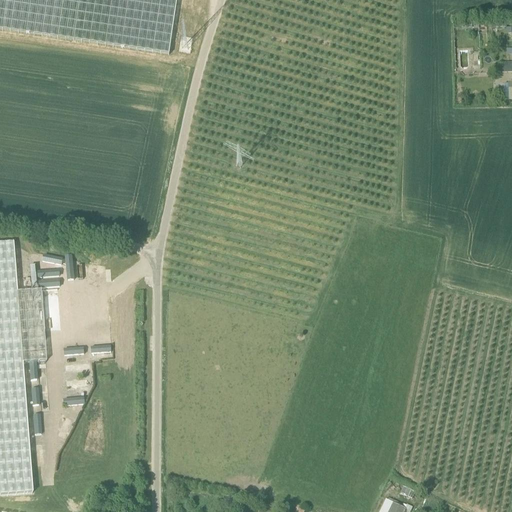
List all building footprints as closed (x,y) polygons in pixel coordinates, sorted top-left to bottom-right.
[(0,0),(0,30),(169,55),(177,0),(0,0)] [(511,71),(511,62),(500,63),(500,72),(511,71)] [(0,496),(32,494),(22,365),(25,365),(45,363),(40,292),(16,294),(13,244),(0,245),(0,496)] [(65,348),(56,365),(71,374),(81,357),(65,348)] [(56,365),(46,382),(62,391),(71,374),(56,365)] [(46,382),(37,399),(53,407),(62,391),(46,382)] [(37,399),(28,416),(44,425),(53,407),(37,399)] [(85,399),(64,399),(64,407),(85,406),(85,399)] [(65,438),(72,420),(65,417),(58,436),(65,438)] [(409,511),(386,500),(379,511),(409,511)]
